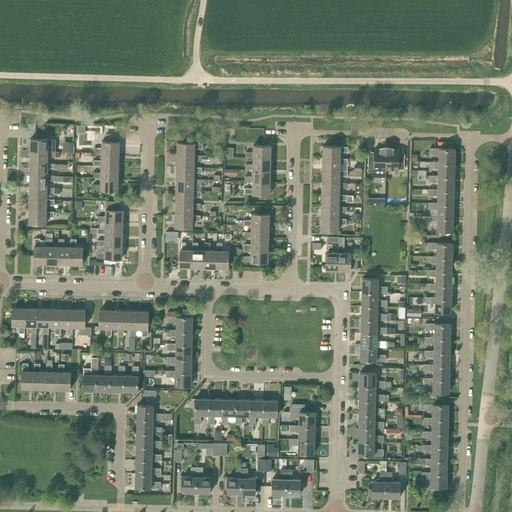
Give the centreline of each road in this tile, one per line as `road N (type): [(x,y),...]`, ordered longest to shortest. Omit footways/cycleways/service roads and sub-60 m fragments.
road 1 (residential): [(471,137),(458,511)]
road 2 (unclassified): [(511,82),(197,80)]
road 3 (tertiary): [(485,418),(511,178)]
road 4 (residential): [(120,511),(121,408),(0,405)]
road 5 (residential): [(338,377),(207,373),(209,291)]
road 6 (residential): [(294,132),(471,137)]
road 7 (residential): [(146,289),(149,123)]
road 8 (residential): [(0,285),(2,121)]
road 9 (residential): [(290,293),(294,132)]
road 10 (residential): [(146,289),(0,285)]
road 11 (residential): [(335,511),(338,377)]
road 12 (residential): [(338,377),(340,295),(290,293)]
